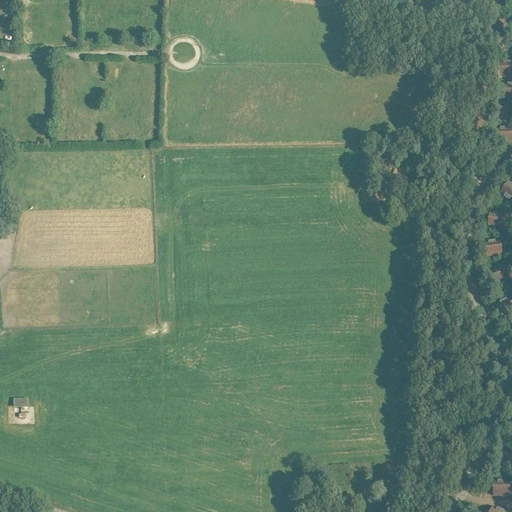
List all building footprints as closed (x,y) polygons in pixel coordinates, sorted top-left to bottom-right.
[(506,22),(492,27),(497,42),(511,37),(506,22)] [(511,62),(498,63),(498,79),(511,78),(511,62)] [(511,84),(502,84),(502,100),(511,100),(511,84)] [(509,104),(492,102),(490,118),(507,120),(509,104)] [(511,130),(511,128),(495,129),(495,145),(511,144),(511,130)] [(511,184),(509,182),(499,196),(511,205),(511,184)] [(506,215),(490,213),(487,229),(503,231),(506,215)] [(503,256),(500,240),(483,243),(486,259),(503,256)] [(511,277),(507,264),(488,271),(494,287),(511,279),(511,277)] [(511,300),(510,297),(495,306),(502,320),(511,314),(511,300)] [(13,398),(13,407),(27,407),(27,399),(13,398)] [(511,453),(502,450),(497,464),(511,468),(511,453)] [(510,481),(493,481),(493,497),(510,497),(510,481)]
